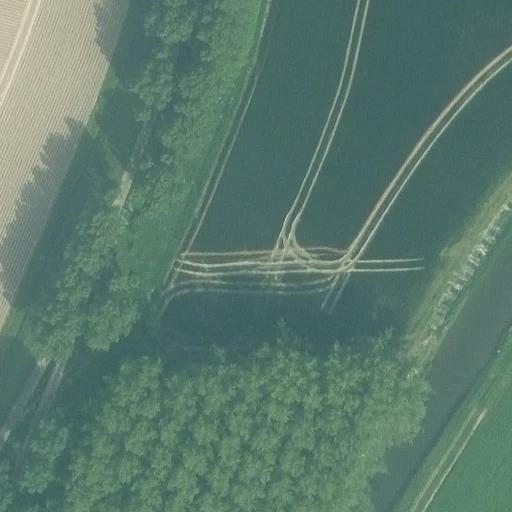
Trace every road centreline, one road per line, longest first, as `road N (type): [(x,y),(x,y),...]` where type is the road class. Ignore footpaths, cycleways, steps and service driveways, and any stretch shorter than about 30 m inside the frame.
road 1 (unclassified): [(0,426),(156,139),(198,0)]
road 2 (track): [(0,503),(38,405),(50,343)]
